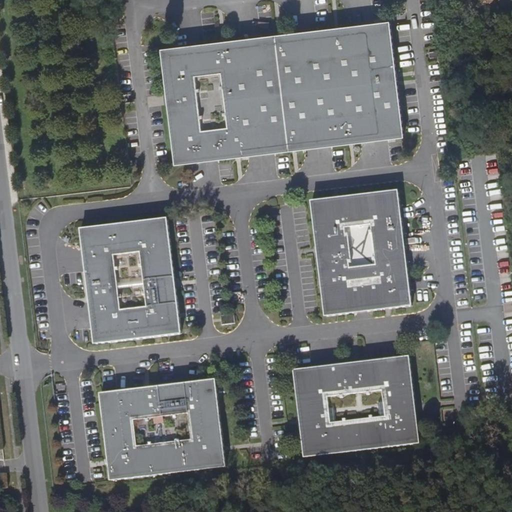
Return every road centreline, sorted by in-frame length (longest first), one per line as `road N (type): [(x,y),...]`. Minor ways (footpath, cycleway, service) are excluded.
road 1 (unclassified): [(254,342),(448,318),(432,168)]
road 2 (unclassified): [(154,202),(71,213),(51,224),(62,362)]
road 3 (unclassified): [(432,168),(237,194)]
road 4 (unclassified): [(0,176),(22,368)]
road 5 (unclassified): [(154,202),(132,10)]
road 6 (unclassified): [(62,362),(254,342)]
road 7 (unclassified): [(432,168),(412,0)]
road 8 (unclassified): [(237,194),(254,342)]
road 9 (unclassified): [(22,368),(36,489)]
